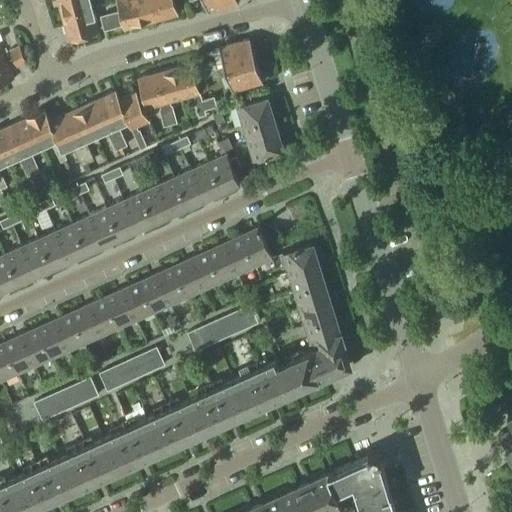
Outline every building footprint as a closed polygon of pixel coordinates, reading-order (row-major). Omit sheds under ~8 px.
[(94,10),(90,0),(58,0),(63,18),(94,10)] [(125,28),(143,23),(136,0),(117,0),(120,9),(102,15),(106,29),(124,24),(125,28)] [(136,0),(143,23),(160,18),(155,0),(136,0)] [(155,0),(160,18),(178,13),(174,0),(155,0)] [(204,0),(208,11),(239,2),(238,0),(204,0)] [(99,30),(94,10),(63,18),(69,39),(99,30)] [(219,47),(221,53),(226,68),(257,59),(250,37),(219,47)] [(11,48),(11,49),(17,64),(27,60),(21,44),(11,48)] [(263,81),(257,59),(226,68),(232,90),(263,81)] [(7,61),(0,64),(0,84),(14,78),(7,61)] [(192,62),(174,67),(182,97),(194,93),(199,114),(206,112),(204,107),(216,104),(213,95),(202,98),(192,62)] [(210,65),(214,78),(224,75),(220,62),(210,65)] [(170,100),(182,97),(174,67),(157,72),(170,122),(176,121),(170,100)] [(170,122),(157,72),(139,77),(147,106),(159,103),(164,124),(170,122)] [(128,119),(115,89),(99,97),(121,146),(127,143),(118,123),(128,119)] [(116,89),(115,89),(128,119),(129,118),(141,146),(146,144),(137,125),(149,120),(136,91),(120,98),(116,89)] [(273,115),(268,96),(237,106),(243,124),(273,115)] [(99,97),(83,104),(96,133),(107,128),(116,149),(121,146),(99,97)] [(96,133),(83,104),(67,111),(89,160),(95,157),(86,138),(96,133)] [(50,119),(45,107),(28,115),(41,144),(52,139),(61,159),(67,157),(63,148),(58,136),(50,119)] [(224,119),(221,110),(213,113),(217,122),(224,119)] [(89,160),(67,111),(50,119),(58,136),(63,148),(73,144),(82,163),(89,160)] [(31,148),(41,144),(28,115),(11,122),(34,171),(40,168),(31,148)] [(279,132),(273,115),(243,124),(248,142),(279,132)] [(34,171),(11,122),(0,127),(0,141),(8,159),(20,154),(29,174),(34,171)] [(207,133),(204,126),(195,130),(198,137),(207,133)] [(284,151),(279,132),(248,142),(254,160),(284,151)] [(190,141),(186,134),(178,138),(181,145),(190,141)] [(233,145),(228,135),(220,139),(225,149),(233,145)] [(172,149),(181,145),(178,138),(169,142),(172,149)] [(0,169),(0,162),(8,159),(0,141),(0,186),(6,183),(0,169)] [(156,157),(152,149),(143,153),(146,161),(156,157)] [(146,161),(143,153),(133,158),(137,165),(146,161)] [(226,153),(209,161),(222,190),(239,183),(232,167),(239,164),(235,155),(228,158),(226,153)] [(222,190),(209,161),(192,169),(205,198),(222,190)] [(123,172),(120,164),(111,168),(115,177),(123,172)] [(115,177),(111,168),(102,172),(106,180),(115,177)] [(192,169),(175,176),(188,205),(205,198),(192,169)] [(175,176),(158,184),(171,213),(188,205),(175,176)] [(511,178),(486,185),(495,221),(511,216),(511,178)] [(89,187),(86,180),(77,184),(80,191),(89,187)] [(71,195),(80,191),(77,184),(68,188),(71,195)] [(158,184),(141,192),(154,221),(171,213),(158,184)] [(141,192),(124,199),(137,228),(154,221),(141,192)] [(56,203),(52,195),(43,199),(47,207),(56,203)] [(47,207),(43,199),(34,203),(38,211),(47,207)] [(124,199),(107,207),(120,236),(137,228),(124,199)] [(107,207),(90,214),(103,244),(120,236),(107,207)] [(22,218),(18,211),(9,215),(13,222),(22,218)] [(90,214),(73,222),(86,251),(103,244),(90,214)] [(13,222),(9,215),(1,219),(4,226),(13,222)] [(73,222),(56,230),(69,259),(86,251),(73,222)] [(259,227),(242,234),(255,264),(272,256),(259,227)] [(56,230),(39,237),(52,266),(69,259),(56,230)] [(242,234),(226,242),(225,242),(238,271),(255,264),(242,234)] [(39,237),(22,245),(35,274),(52,266),(39,237)] [(221,279),(238,271),(225,242),(208,250),(221,279)] [(319,338),(321,343),(342,334),(313,242),(282,251),(310,341),(319,338)] [(22,245),(5,253),(18,282),(35,274),(22,245)] [(204,287),(221,279),(208,250),(191,257),(204,287)] [(5,253),(0,254),(0,286),(1,289),(18,282),(5,253)] [(187,294),(204,287),(191,257),(174,265),(187,294)] [(170,302),(187,294),(174,265),(157,272),(170,302)] [(153,310),(170,302),(157,272),(140,280),(153,310)] [(136,317),(153,310),(140,280),(123,288),(136,317)] [(119,325),(136,317),(123,288),(106,295),(119,325)] [(102,333),(119,325),(106,295),(89,303),(102,333)] [(85,340),(102,333),(89,303),(72,311),(85,340)] [(257,321),(249,303),(187,331),(195,349),(257,321)] [(68,348),(85,340),(72,311),(55,318),(68,348)] [(51,355),(68,348),(55,318),(38,326),(51,355)] [(35,363),(51,355),(38,326),(21,333),(35,363)] [(18,371),(35,363),(21,333),(4,341),(18,371)] [(321,343),(288,358),(301,387),(347,366),(350,359),(342,334),(321,343)] [(0,377),(1,378),(18,371),(4,341),(0,343),(0,377)] [(166,363),(158,344),(100,370),(109,389),(166,363)] [(256,407),(268,401),(301,387),(288,358),(279,362),(276,355),(241,371),(256,407)] [(196,391),(212,427),(256,407),(241,371),(196,391)] [(99,393),(91,375),(35,400),(43,418),(99,393)] [(152,411),(167,447),(212,427),(196,391),(152,411)] [(144,413),(139,401),(133,403),(138,415),(144,413)] [(511,406),(508,409),(511,415),(511,424),(498,433),(507,447),(506,448),(511,458),(511,406)] [(107,431),(123,467),(167,447),(152,411),(107,431)] [(63,452),(78,487),(123,467),(107,431),(63,452)] [(345,493),(357,488),(386,475),(379,454),(372,451),(327,471),(336,490),(342,487),(345,493)] [(18,472),(34,507),(78,487),(63,452),(18,472)] [(327,471),(282,491),(291,511),(326,511),(343,505),(336,490),(327,471)] [(0,479),(0,511),(22,511),(34,507),(18,472),(0,479)] [(391,493),(386,475),(357,488),(361,502),(391,493)] [(291,511),(282,491),(237,511),(291,511)] [(397,511),(391,493),(361,502),(355,505),(357,511),(397,511)]
